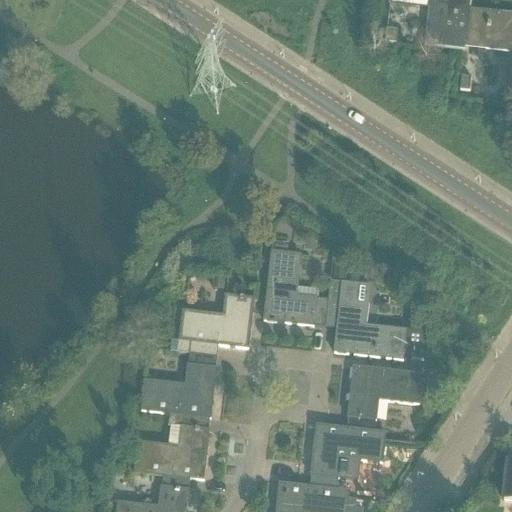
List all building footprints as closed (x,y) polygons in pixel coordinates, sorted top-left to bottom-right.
[(464,52),(465,46),(469,12),(470,0),(390,0),(390,6),(429,11),(425,47),(464,52)] [(506,97),(511,97),(511,17),(469,12),(465,46),(511,51),(506,97)] [(386,31),(384,44),(396,45),(397,32),(386,31)] [(461,78),(459,92),(469,94),(471,80),(461,78)] [(275,244),(274,254),(287,255),(288,246),(275,244)] [(271,253),(263,323),(314,329),(314,328),(324,329),(327,302),(316,301),(315,302),(296,300),(301,257),(287,255),(274,254),(271,253)] [(333,264),(331,281),(343,282),(345,266),(333,264)] [(212,281),(211,291),(224,292),(225,283),(212,281)] [(403,359),(413,360),(423,361),(428,317),(412,315),(410,333),(366,328),(370,288),(329,283),(327,302),(324,329),(335,331),(333,354),(403,362),(403,359)] [(179,343),(178,354),(189,356),(217,359),(218,348),(247,351),(251,322),(253,301),(228,298),(225,318),(183,313),(179,343)] [(141,412),(169,415),(210,420),(211,420),(216,370),(215,370),(217,359),(189,356),(188,369),(189,369),(187,388),(145,383),(141,412)] [(348,419),(347,431),(374,434),(376,421),(374,421),(376,402),(419,407),(422,377),(353,369),(347,419),(348,419)] [(137,445),(134,473),(162,476),(191,480),(204,481),(210,432),(209,432),(210,420),(169,415),(168,429),(181,430),(182,430),(180,450),(137,445)] [(311,478),(310,490),(337,492),(338,481),(358,484),(360,463),(382,465),(385,435),(374,434),(347,431),(325,428),(316,427),(311,478)] [(511,466),(508,466),(503,503),(511,504),(511,466)] [(191,480),(162,476),(161,490),(162,490),(160,510),(117,505),(116,511),(187,511),(190,492),(189,492),(191,480)] [(354,511),(355,503),(347,502),(348,494),(337,492),(310,490),(279,486),(276,511),(354,511)]
